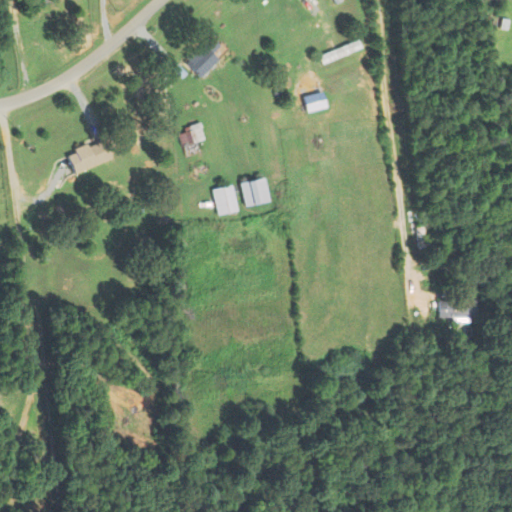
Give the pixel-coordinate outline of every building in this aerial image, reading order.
[(270,44),(274,52),(312,30),(308,23),(270,44)] [(219,60),(213,54),(220,47),(211,38),(197,52),(194,49),(183,61),(201,78),(219,60)] [(318,57),(321,65),(360,48),(357,40),(318,57)] [(204,140),(200,125),(176,132),(181,147),(204,140)] [(66,155),(74,174),(110,158),(102,139),(66,155)] [(244,206),(268,202),(263,178),(239,182),(244,206)] [(236,211),(231,185),(212,189),(216,215),(236,211)] [(146,245),(146,231),(132,231),(132,245),(146,245)] [(435,300),(435,319),(473,319),(473,300),(435,300)] [(104,437),(143,454),(146,445),(108,428),(104,437)]
